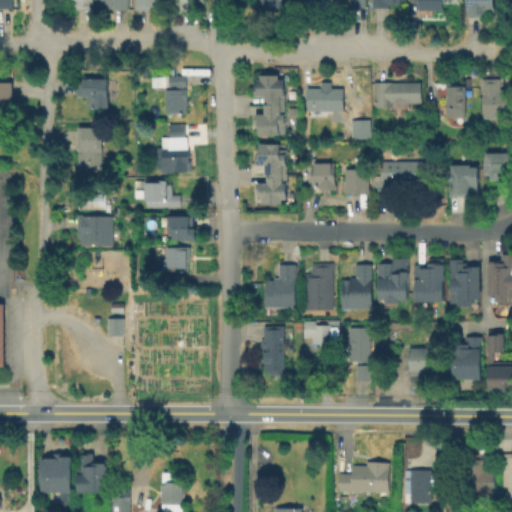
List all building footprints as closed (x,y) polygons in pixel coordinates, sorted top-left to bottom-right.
[(93,0),(93,8),(75,8),(74,0),(93,0)] [(99,10),(99,0),(130,0),(130,10),(99,10)] [(166,0),(166,12),(137,12),(137,0),(166,0)] [(200,0),(200,15),(182,15),(182,1),(171,1),(171,0),(200,0)] [(265,13),(265,0),(285,0),(285,13),(265,13)] [(370,0),(370,11),(357,11),(357,0),(370,0)] [(404,0),(404,7),(393,7),(393,10),(377,10),(377,0),(404,0)] [(447,0),(447,13),(422,13),(422,3),(416,3),(416,2),(413,2),(413,0),(447,0)] [(499,0),(499,15),(487,15),(487,19),(471,19),(471,0),(499,0)] [(281,70),(281,74),(287,74),(287,125),(281,125),(281,130),(260,130),(260,120),(257,120),(257,108),(260,108),(260,107),(266,107),(266,95),(267,95),(267,90),(256,90),(256,80),(259,80),(259,74),(263,74),(263,70),(281,70)] [(188,72),(188,109),(166,109),(166,83),(170,83),(170,72),(188,72)] [(511,86),(511,116),(486,116),(486,90),(485,90),(485,76),(504,77),(504,86),(511,86)] [(107,78),(107,108),(88,109),(88,98),(76,99),(76,79),(107,78)] [(425,79),(425,100),(395,100),(395,102),(377,102),(377,79),(425,79)] [(12,101),(12,119),(0,119),(0,80),(12,80),(12,101)] [(450,114),(450,81),(468,81),(468,114),(450,114)] [(310,107),(310,84),(346,84),(346,107),(310,107)] [(374,104),(374,136),(353,136),(353,117),(368,117),(368,104),(374,104)] [(103,126),(102,169),(78,168),(78,126),(103,126)] [(287,146),(287,187),(287,194),(282,194),(282,198),(263,198),(263,194),(260,194),(260,190),(257,190),(257,178),(268,178),(268,172),(269,172),(269,169),(266,169),(266,160),(257,160),(257,148),(260,148),(260,138),(281,138),(281,146),(287,146)] [(168,145),(191,145),(190,160),(186,160),(186,169),(163,169),(163,167),(157,167),(157,145),(164,145),(168,145)] [(511,173),(487,173),(487,147),(511,147),(511,173)] [(337,160),(336,186),(320,186),(320,183),(312,183),(312,155),(319,155),(319,159),(332,159),(332,160),(337,160)] [(426,159),(426,184),(375,184),(375,174),(381,174),(381,159),(426,159)] [(481,161),(481,187),(467,187),(467,189),(453,189),(453,176),(449,176),(449,167),(453,167),(453,160),(472,160),(472,161),(481,161)] [(347,188),(347,165),(370,165),(370,188),(347,188)] [(166,175),(166,181),(172,181),(172,191),(180,191),(180,204),(147,204),(147,197),(144,197),(145,177),(159,177),(159,175),(166,175)] [(114,217),(114,247),(82,247),(82,240),(79,239),(79,217),(114,217)] [(201,241),(177,241),(178,235),(172,235),(173,217),(197,217),(197,229),(201,229),(201,241)] [(180,247),(190,247),(190,272),(167,272),(167,247),(180,247)] [(511,254),(511,297),(510,297),(510,300),(493,300),(493,293),(485,293),(485,260),(498,260),(498,254),(511,254)] [(408,255),(408,295),(399,295),(399,299),(386,299),(386,295),(378,295),(378,275),(377,275),(377,260),(392,260),(392,255),(408,255)] [(445,260),(445,277),(443,277),(443,296),(434,296),(434,297),(416,297),(416,276),(414,276),(414,261),(425,261),(425,263),(428,263),(428,255),(443,255),(443,260),(445,260)] [(480,261),(480,294),(472,294),(472,301),(458,301),(458,299),(448,299),(449,256),(462,256),(462,261),(480,261)] [(334,260),(334,306),(303,306),(303,270),(311,270),(311,260),(334,260)] [(369,306),(341,306),(341,278),(350,278),(350,275),(355,275),(355,261),(372,261),(372,301),(369,301),(369,306)] [(296,262),(296,304),(265,304),(265,279),(273,279),(273,276),(278,276),(278,262),(296,262)] [(126,314),(113,313),(113,304),(126,304),(126,314)] [(335,322),(335,342),(312,341),(312,336),(304,336),(304,318),(317,318),(317,322),(335,322)] [(126,336),(109,336),(109,319),(126,319),(126,336)] [(284,323),(284,367),(281,367),(281,373),(268,373),(268,367),(263,367),(264,323),(284,323)] [(349,358),(349,324),(371,324),(371,358),(349,358)] [(503,327),(503,347),(493,347),(493,358),(511,358),(511,391),(487,391),(488,361),(487,361),(487,338),(488,338),(488,327),(503,327)] [(480,333),(480,375),(452,375),(452,340),(465,340),(465,333),(480,333)] [(410,372),(410,344),(432,344),(432,372),(410,372)] [(357,379),(357,363),(371,363),(371,379),(357,379)] [(62,450),(62,452),(70,452),(70,488),(40,488),(40,455),(53,455),(53,450),(62,450)] [(93,451),(93,457),(107,457),(107,487),(76,487),(76,451),(93,451)] [(511,452),(501,453),(501,502),(511,502),(511,452)] [(496,468),(496,490),(464,490),(465,458),(484,458),(484,468),(496,468)] [(336,472),(335,490),(387,493),(388,461),(364,460),(364,464),(350,464),(349,473),(336,472)] [(440,476),(440,486),(430,486),(430,502),(409,502),(409,466),(430,466),(430,476),(440,476)] [(182,479),(182,481),(184,481),(184,511),(161,511),(162,481),(164,481),(164,479),(182,479)] [(111,511),(111,494),(130,494),(130,511),(111,511)]
